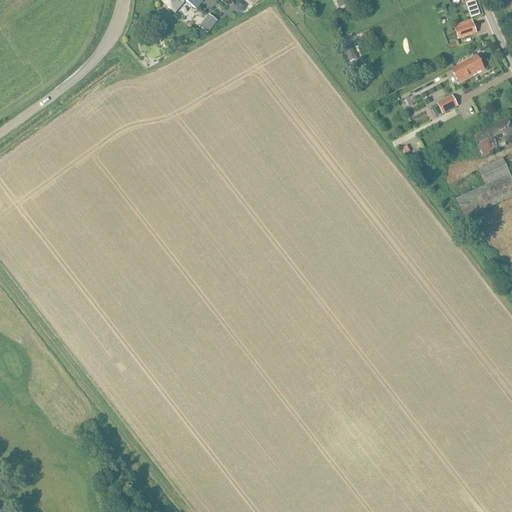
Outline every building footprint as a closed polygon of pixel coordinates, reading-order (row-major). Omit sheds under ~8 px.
[(162,0),(161,2),(175,13),(185,1),(196,10),(203,0),(162,0)] [(229,0),(206,0),(201,9),(222,22),(234,3),(229,0)] [(463,0),(470,19),(480,15),(474,0),(463,0)] [(239,1),(235,6),(242,12),(246,7),(239,1)] [(199,27),(208,34),(217,21),(208,14),(199,27)] [(472,24),(455,30),(458,40),(476,33),(472,24)] [(351,44),(343,48),(349,63),(357,59),(351,44)] [(477,58),(451,72),(456,81),(460,79),(461,81),(483,69),(477,58)] [(442,115),(458,107),(452,96),(436,104),(442,115)] [(511,130),(505,117),(496,121),(471,134),(481,155),(496,148),(497,150),(505,146),(504,144),(511,139),(511,130)] [(407,146),(402,148),(405,155),(410,152),(407,146)] [(511,157),(511,156),(502,160),(479,171),(486,186),(456,200),(465,219),(509,198),(511,196),(511,180),(507,170),(508,170),(507,168),(511,164),(511,157)]
